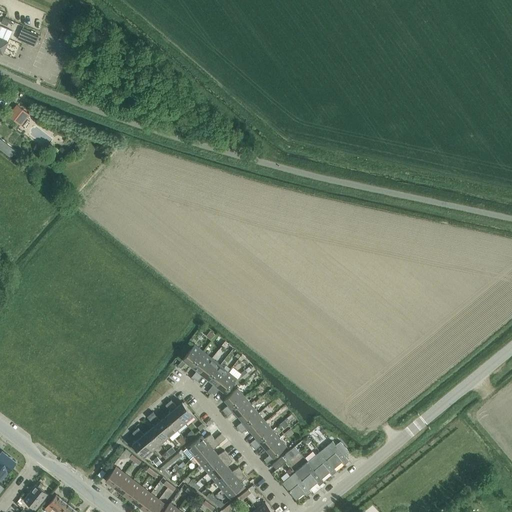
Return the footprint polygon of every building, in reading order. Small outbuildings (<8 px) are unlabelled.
[(4,17),(1,23),(7,26),(10,19),(8,19),(4,17)] [(0,52),(3,54),(8,41),(12,31),(1,26),(0,26),(0,52)] [(17,39),(21,41),(35,47),(40,36),(37,35),(39,32),(34,30),(33,33),(22,28),(17,39)] [(21,125),(29,114),(17,105),(9,115),(21,125)] [(0,140),(0,148),(11,157),(15,152),(6,145),(1,141),(0,140)] [(210,330),(206,336),(210,339),(215,334),(210,330)] [(187,361),(192,365),(203,351),(195,344),(178,365),(181,368),(187,361)] [(203,351),(192,365),(197,370),(192,376),(195,379),(212,358),(203,351)] [(212,358),(195,379),(198,381),(203,374),(209,379),(220,365),(212,358)] [(220,365),(209,379),(214,383),(209,390),(212,392),(229,372),(220,365)] [(229,372),(212,392),(215,395),(220,388),(226,392),(234,382),(238,385),(242,381),(250,374),(245,369),(241,373),(233,367),(229,372)] [(223,410),(226,413),(245,397),(238,388),(225,399),(229,405),(223,410)] [(245,397),(226,413),(228,416),(234,411),(239,416),(252,405),(245,397)] [(168,403),(186,423),(194,416),(183,402),(177,407),(171,400),(168,403)] [(171,412),(166,416),(177,430),(186,423),(168,403),(165,405),(171,412)] [(237,426),(240,429),(259,413),(252,405),(239,416),(243,421),(237,426)] [(150,415),(169,437),(177,430),(166,416),(161,421),(153,412),(150,415)] [(259,413),(240,429),(242,432),(248,427),(253,432),(266,421),(259,413)] [(155,426),(149,430),(161,444),(169,437),(150,415),(147,417),(155,426)] [(251,443),(253,446),(273,429),(266,421),(253,432),(257,437),(251,443)] [(135,430),(153,451),(161,444),(149,430),(144,434),(138,428),(135,430)] [(273,429),(253,446),(256,449),(262,444),(266,449),(280,437),(273,429)] [(133,444),(133,445),(130,447),(136,452),(138,450),(144,458),(153,451),(135,430),(132,433),(138,440),(133,444)] [(222,433),(215,439),(194,456),(201,464),(216,452),(214,450),(219,444),(219,443),(225,438),(222,433)] [(202,435),(187,448),(187,447),(183,450),(190,459),(194,456),(215,439),(211,434),(204,438),(202,435)] [(183,437),(179,440),(183,445),(187,441),(184,437),(183,437)] [(287,446),(280,437),(266,449),(271,454),(265,459),(268,462),(287,446)] [(334,468),(342,462),(344,464),(349,460),(344,455),(349,451),(341,440),(336,445),(333,441),(320,452),(334,468)] [(290,460),(299,452),(295,446),(285,454),(290,460)] [(172,447),(167,451),(170,455),(176,451),(172,447)] [(123,452),(129,457),(135,461),(137,457),(132,453),(126,449),(123,452)] [(216,452),(201,464),(208,473),(229,456),(225,450),(218,455),(216,452)] [(0,477),(2,479),(8,471),(9,472),(16,463),(2,451),(0,453),(0,477)] [(163,465),(160,468),(166,475),(168,477),(169,477),(172,474),(167,468),(182,456),(178,452),(163,465)] [(321,479),(322,478),(329,472),(332,475),(336,471),(334,468),(320,452),(307,462),(321,479)] [(158,456),(153,460),(158,466),(162,462),(158,456)] [(229,456),(208,473),(215,481),(230,469),(228,467),(233,461),(229,456)] [(277,469),(286,461),(282,457),(273,465),(277,469)] [(174,468),(172,469),(175,472),(177,471),(180,468),(185,464),(183,461),(178,465),(177,464),(177,463),(173,466),(174,467),(174,468)] [(309,489),(317,482),(319,485),(324,481),(322,478),(321,479),(307,462),(295,472),(309,489)] [(146,470),(151,474),(154,471),(149,466),(146,470)] [(116,467),(106,480),(115,487),(125,473),(116,467)] [(230,469),(215,481),(222,489),(243,472),(239,467),(232,471),(230,469)] [(177,471),(175,472),(178,476),(180,475),(181,475),(184,472),(180,468),(177,471)] [(243,472),(222,489),(229,498),(244,486),(241,483),(247,477),(243,472)] [(282,483),(289,491),(290,492),(296,499),(304,493),(307,495),(311,491),(309,489),(295,472),(282,483)] [(125,473),(115,487),(123,493),(134,480),(125,473)] [(185,479),(194,486),(196,483),(188,477),(185,479)] [(134,480),(123,493),(132,500),(142,487),(134,480)] [(36,509),(48,494),(36,485),(24,500),(36,509)] [(185,491),(190,494),(194,490),(189,486),(185,491)] [(142,487),(132,500),(140,506),(151,493),(142,487)] [(194,490),(190,494),(195,498),(199,494),(194,490)] [(151,493),(140,506),(147,511),(149,511),(159,500),(151,493)] [(49,511),(53,508),(58,511),(61,511),(68,504),(56,495),(45,509),(49,511)] [(159,500),(149,511),(162,511),(167,506),(159,500)] [(162,511),(176,511),(179,509),(170,502),(167,506),(162,511)] [(257,509),(258,511),(273,511),(265,502),(257,509)] [(207,507),(206,509),(209,511),(211,511),(215,506),(211,503),(207,507)]
